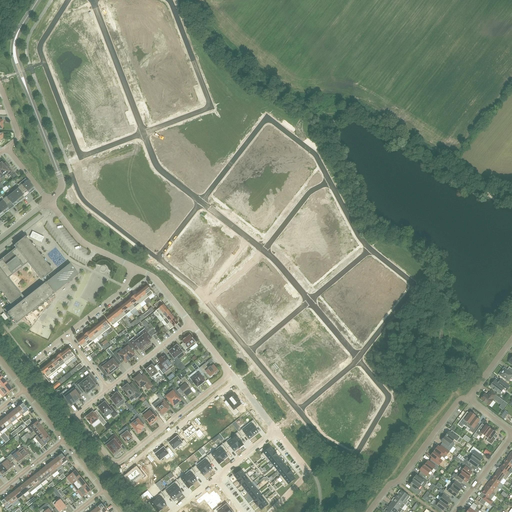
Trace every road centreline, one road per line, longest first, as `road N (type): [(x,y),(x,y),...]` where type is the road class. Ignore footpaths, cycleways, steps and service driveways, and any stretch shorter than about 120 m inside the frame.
road 1 (residential): [(230,372),(114,465),(74,415),(108,388)]
road 2 (residential): [(68,0),(41,51),(80,157),(142,133)]
road 3 (tertiary): [(48,201),(61,182),(14,51),(37,0)]
road 4 (residential): [(329,182),(311,151),(267,120),(200,202)]
road 5 (residential): [(142,133),(209,107),(166,0)]
road 6 (residential): [(298,410),(326,439),(355,453),(388,396),(357,360)]
road 7 (residential): [(368,511),(457,401),(470,398)]
road 8 (residential): [(368,249),(413,285),(356,358)]
road 9 (residential): [(92,0),(142,133)]
road 10 (residential): [(200,202),(157,259),(201,296)]
